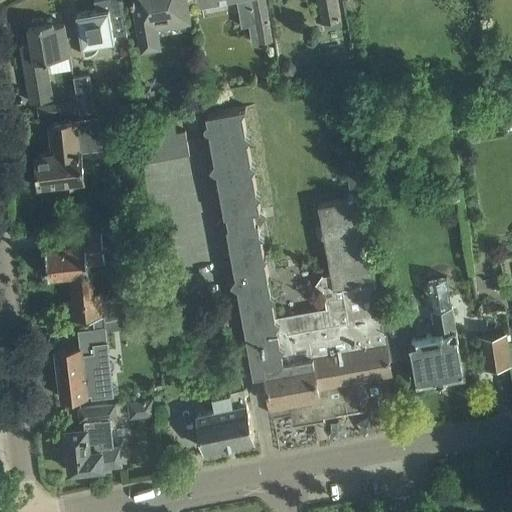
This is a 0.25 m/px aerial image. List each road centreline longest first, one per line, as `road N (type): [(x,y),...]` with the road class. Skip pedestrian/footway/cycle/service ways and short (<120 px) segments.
road 1 (unclassified): [(24,511),(0,286)]
road 2 (tertiary): [(290,466),(511,427)]
road 3 (tertiary): [(80,507),(290,466)]
